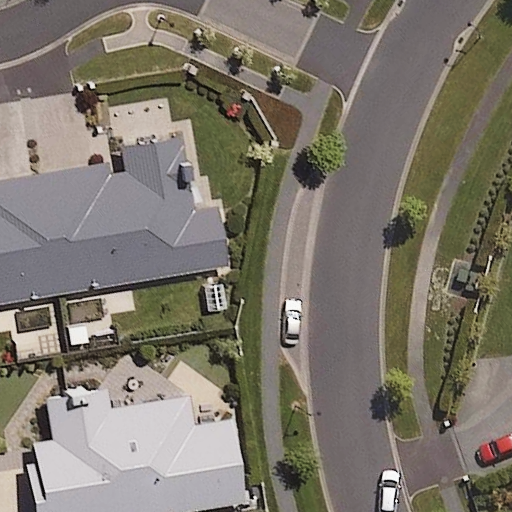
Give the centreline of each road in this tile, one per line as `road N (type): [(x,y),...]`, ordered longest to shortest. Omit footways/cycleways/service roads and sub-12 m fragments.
road 1 (residential): [(399,81),(368,156),(342,317),(369,511)]
road 2 (residential): [(399,81),(235,0)]
